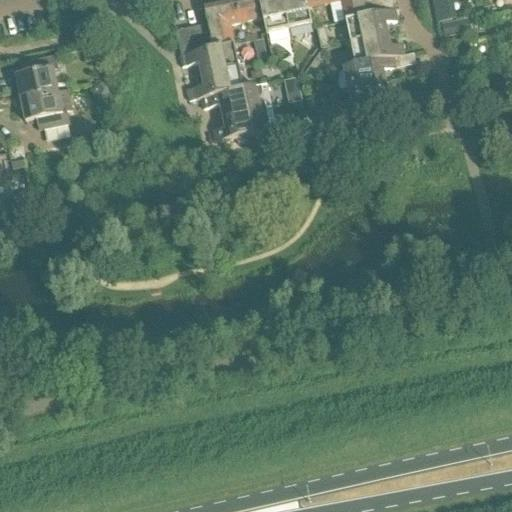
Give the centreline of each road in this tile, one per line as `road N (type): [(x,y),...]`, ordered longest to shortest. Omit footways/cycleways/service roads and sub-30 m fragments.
road 1 (primary): [(511,446),(226,511)]
road 2 (primary): [(336,511),(511,479)]
